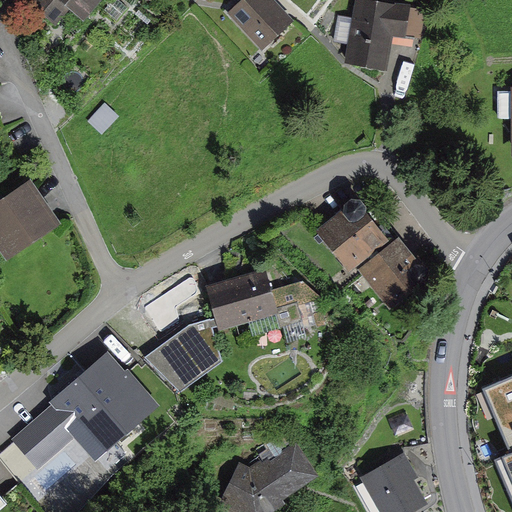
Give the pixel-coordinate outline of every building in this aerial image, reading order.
[(106,0),(43,0),(76,31),(106,0)] [(294,18),(273,0),(245,0),(232,15),(268,47),(294,18)] [(414,8),(363,2),(356,62),(407,68),(414,8)] [(64,223),(33,179),(0,201),(0,244),(10,260),(64,223)] [(394,242),(359,197),(319,228),(354,273),(362,267),(394,242)] [(362,267),(394,308),(436,276),(404,235),(362,267)] [(272,268),(211,285),(220,316),(223,327),(224,330),(280,314),(284,312),(278,291),(272,268)] [(293,286),(278,291),(284,312),(280,314),(285,327),(321,317),(315,292),(299,278),(291,282),(293,286)] [(163,331),(184,318),(163,284),(142,297),(163,331)] [(194,323),(150,355),(181,392),(225,356),(218,329),(223,327),(220,316),(194,323)] [(109,355),(14,439),(38,466),(76,432),(95,454),(152,403),(109,355)] [(511,364),(490,380),(511,411),(511,364)] [(255,466),(244,463),(224,502),(241,511),(280,511),(290,505),(286,500),(323,476),(300,442),(255,466)] [(411,449),(363,477),(384,511),(416,511),(440,498),(411,449)] [(511,511),(511,458),(487,482),(496,511),(511,511)]
